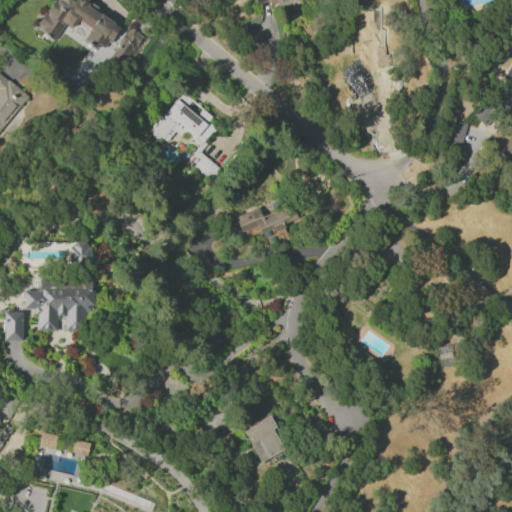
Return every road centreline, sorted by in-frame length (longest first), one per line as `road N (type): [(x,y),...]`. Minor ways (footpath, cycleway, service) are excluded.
road 1 (residential): [(153,0),(333,156),(375,178),(368,202)]
road 2 (residential): [(368,202),(319,263),(290,340),(303,377),(341,423)]
